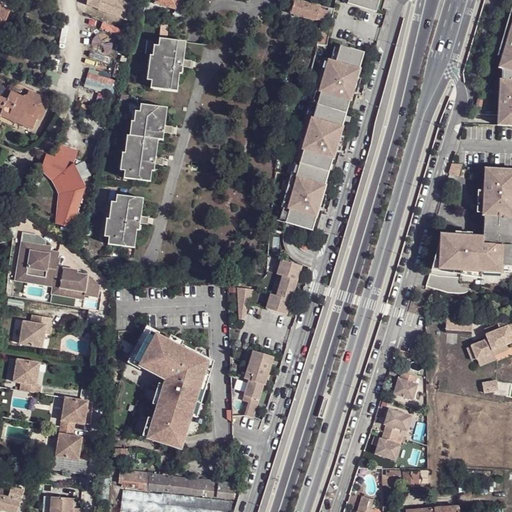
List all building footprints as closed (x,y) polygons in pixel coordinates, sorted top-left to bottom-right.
[(0,0),(0,30),(2,31),(11,9),(0,4),(0,0)] [(88,0),(88,4),(128,18),(133,2),(126,0),(88,0)] [(176,9),(179,0),(154,0),(154,2),(176,9)] [(320,6),(294,0),(291,16),(317,22),(317,20),(325,22),(328,11),(319,9),(320,6)] [(348,0),(347,3),(347,4),(376,13),(379,1),(381,1),(381,0),(348,0)] [(511,20),(498,69),(503,70),(502,81),(500,81),(498,126),(511,126),(511,20)] [(152,87),(178,90),(180,73),(182,72),(186,42),(160,38),(159,45),(158,55),(153,55),(151,55),(149,70),(154,71),(153,80),(152,87)] [(109,42),(89,44),(91,63),(111,61),(109,42)] [(336,45),(329,43),(325,59),(332,61),(336,45)] [(364,53),(336,45),(332,61),(325,59),(316,92),(320,93),(313,119),(308,118),(299,150),(304,151),(296,177),(291,175),(281,208),(287,210),(283,222),(312,231),(325,185),(326,185),(333,159),(335,159),(344,127),(343,127),(350,101),(351,102),(360,69),(359,68),(364,53)] [(111,92),(88,85),(83,102),(106,109),(111,92)] [(30,89),(28,94),(26,94),(24,95),(12,91),(9,97),(0,93),(0,118),(1,116),(23,124),(33,129),(38,118),(47,97),(30,89)] [(47,97),(38,118),(43,120),(52,99),(51,98),(47,97)] [(484,99),(478,97),(476,106),(482,108),(484,99)] [(125,176),(151,179),(152,169),(154,169),(159,138),(164,139),(168,107),(142,103),(141,110),(139,121),(137,121),(135,136),(132,136),(130,153),(128,152),(126,169),(125,176)] [(1,116),(0,118),(0,119),(21,129),(23,124),(1,116)] [(55,160),(73,165),(77,152),(59,147),(55,160)] [(55,160),(46,158),(41,175),(52,183),(58,196),(56,228),(73,234),(85,192),(73,165),(55,160)] [(511,169),(484,168),(484,191),(483,213),(482,216),(485,216),(484,239),(472,238),(456,237),(456,234),(441,234),(438,243),(440,244),(439,260),(438,267),(458,268),(461,268),(460,270),(503,272),(503,266),(511,265),(511,169)] [(109,242),(136,245),(138,228),(140,228),(144,197),(118,193),(117,201),(114,218),(111,217),(109,235),(111,235),(109,242)] [(37,233),(23,231),(16,271),(61,279),(60,286),(85,291),(84,294),(98,296),(100,284),(88,273),(76,271),(77,268),(57,264),(59,250),(50,248),(51,244),(39,242),(38,246),(35,245),(37,233)] [(309,241),(304,239),(301,249),(307,251),(309,241)] [(302,265),(282,259),(277,274),(283,276),(277,295),(271,293),(266,308),(287,314),(302,265)] [(457,272),(458,268),(438,267),(439,260),(434,259),(431,270),(457,272)] [(61,279),(16,271),(15,278),(52,285),(51,292),(97,300),(98,296),(84,294),(85,291),(60,286),(61,279)] [(254,289),(238,284),(239,318),(244,319),(254,289)] [(51,318),(33,315),(31,322),(24,321),(20,344),(42,347),(44,334),(42,333),(44,325),(51,326),(51,318)] [(475,319),(447,318),(447,330),(474,332),(475,319)] [(507,320),(484,329),(487,340),(470,345),(480,369),(500,362),(498,356),(511,351),(511,323),(509,323),(507,320)] [(51,326),(44,325),(42,333),(44,334),(49,334),(51,326)] [(210,362),(156,333),(139,366),(164,381),(147,439),(182,451),(210,362)] [(275,356),(254,350),(245,378),(250,380),(244,400),(250,402),(245,415),(254,417),(264,384),(266,385),(275,356)] [(40,362),(18,358),(14,382),(21,383),(20,390),(39,393),(41,385),(37,384),(33,384),(35,376),(38,376),(40,362)] [(417,376),(402,371),(400,377),(398,377),(393,394),(414,400),(419,384),(415,382),(417,376)] [(498,381),(483,383),(485,394),(499,392),(498,381)] [(88,401),(65,397),(56,456),(79,460),(81,444),(78,444),(79,436),(73,435),(74,429),(76,422),(82,423),(83,416),(85,416),(88,401)] [(412,415),(389,408),(384,424),(386,425),(381,437),(378,446),(375,453),(396,460),(401,445),(396,443),(400,429),(407,431),(412,415)] [(381,437),(375,435),(372,443),(378,446),(381,437)] [(114,457),(123,459),(125,460),(127,450),(116,447),(114,457)] [(100,474),(110,475),(111,459),(101,459),(100,474)] [(233,496),(234,484),(121,470),(120,470),(119,480),(149,484),(149,485),(233,496)] [(403,487),(418,488),(419,482),(419,471),(403,470),(403,476),(403,482),(403,487)] [(428,470),(419,471),(419,482),(427,483),(428,470)] [(99,485),(99,493),(111,494),(113,476),(110,475),(100,474),(100,477),(99,485)] [(391,476),(386,476),(385,486),(391,486),(392,487),(396,487),(395,482),(391,482),(391,476)] [(12,487),(5,485),(2,495),(4,496),(8,497),(12,487)] [(4,496),(0,505),(0,508),(12,511),(17,511),(25,491),(12,487),(8,497),(4,496)] [(73,498),(53,497),(51,511),(81,511),(82,508),(73,507),(73,498)]
